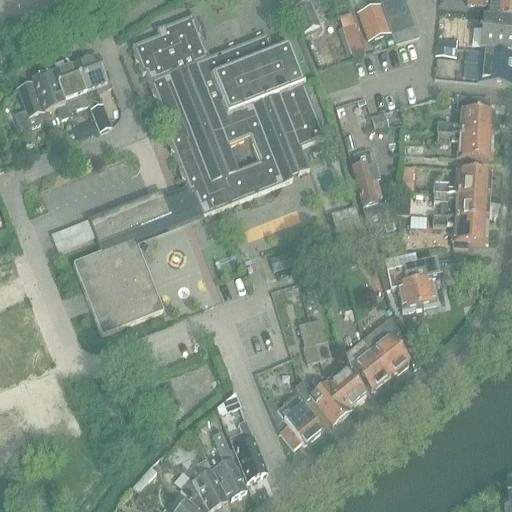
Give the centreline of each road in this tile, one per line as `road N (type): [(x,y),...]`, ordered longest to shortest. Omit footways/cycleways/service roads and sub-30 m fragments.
road 1 (residential): [(296,492),(217,328),(199,326),(96,367),(69,355),(10,194),(19,177),(111,141),(127,126),(101,37)]
road 2 (residential): [(296,492),(486,331),(499,305),(511,229)]
